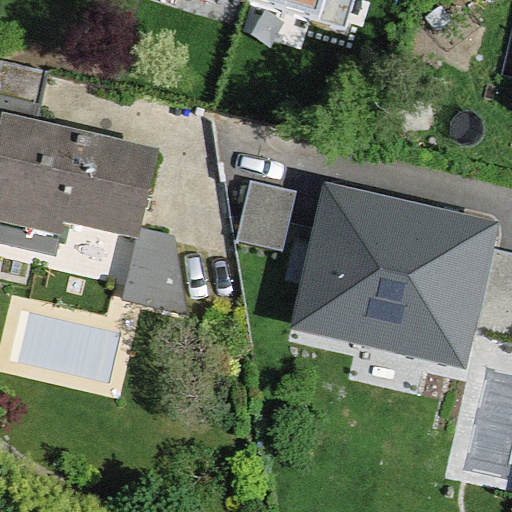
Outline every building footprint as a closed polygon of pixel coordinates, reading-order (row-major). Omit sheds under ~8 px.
[(246,0),(246,2),(322,23),(328,0),(246,0)] [(154,169),(9,134),(0,169),(0,235),(66,252),(71,230),(135,245),(154,169)] [(292,246),(305,191),(260,181),(248,236),(292,246)] [(494,241),(340,206),(319,298),(473,333),(494,241)] [(141,227),(137,297),(188,300),(191,230),(141,227)] [(511,245),(506,244),(486,314),(511,322),(511,245)]
